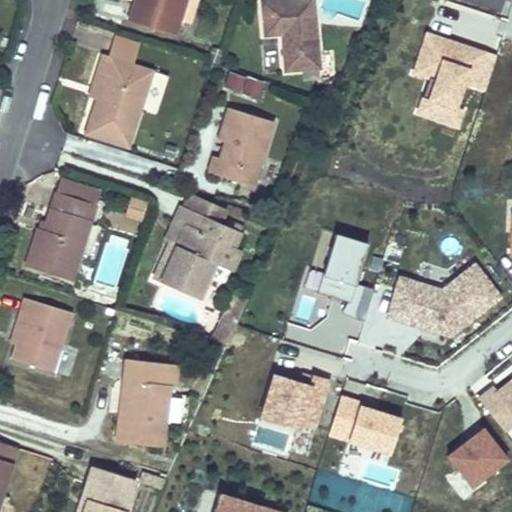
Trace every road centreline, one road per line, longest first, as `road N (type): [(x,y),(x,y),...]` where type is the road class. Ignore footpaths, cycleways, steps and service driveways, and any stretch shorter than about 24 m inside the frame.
road 1 (residential): [(355,362),(434,383),(511,325)]
road 2 (residential): [(50,0),(0,169)]
